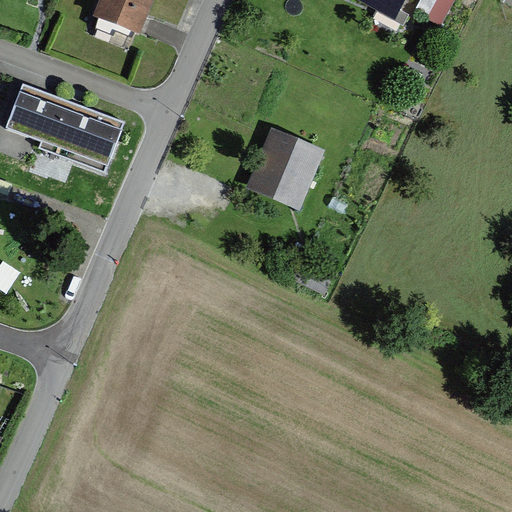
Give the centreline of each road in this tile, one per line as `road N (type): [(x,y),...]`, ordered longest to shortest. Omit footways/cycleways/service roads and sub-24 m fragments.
road 1 (residential): [(170,111),(65,358)]
road 2 (residential): [(0,49),(170,111)]
road 3 (residential): [(65,358),(0,491)]
road 4 (residential): [(218,0),(170,111)]
